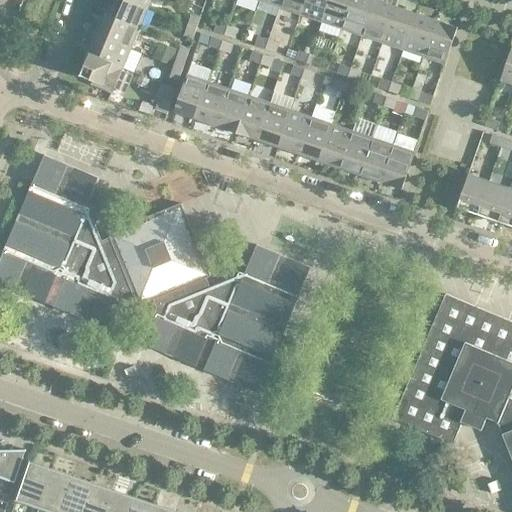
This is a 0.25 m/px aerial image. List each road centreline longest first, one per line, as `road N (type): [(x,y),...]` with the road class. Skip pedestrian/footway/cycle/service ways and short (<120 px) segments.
road 1 (residential): [(511,259),(36,99)]
road 2 (tertiary): [(276,484),(0,389)]
